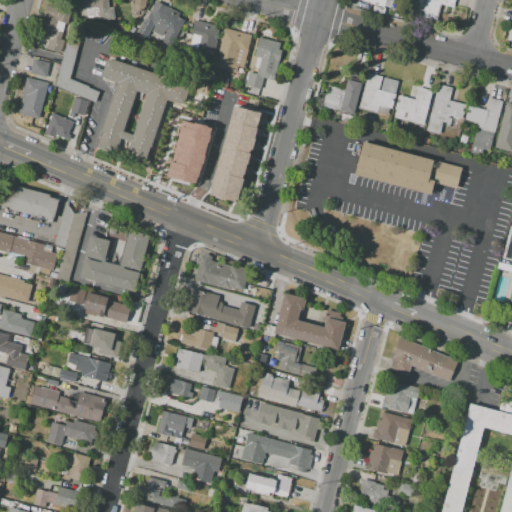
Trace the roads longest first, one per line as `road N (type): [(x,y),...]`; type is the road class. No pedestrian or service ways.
road 1 (residential): [(104,511),(181,220)]
road 2 (residential): [(247,0),(511,69)]
road 3 (residential): [(251,249),(319,0)]
road 4 (residential): [(323,511),(379,302)]
road 5 (tertiary): [(30,157),(181,220)]
road 6 (tertiary): [(251,249),(379,302)]
road 7 (residential): [(181,220),(204,182),(228,101)]
